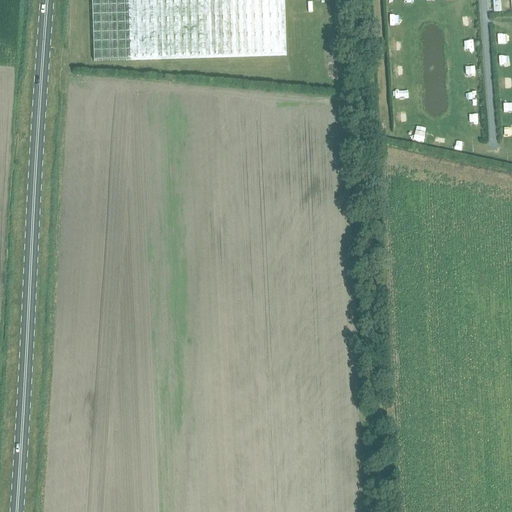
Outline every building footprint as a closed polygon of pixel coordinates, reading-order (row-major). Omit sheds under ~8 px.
[(92,0),(94,62),(206,59),(286,56),(284,0),(92,0)] [(492,0),(492,13),(500,12),(499,0),(492,0)] [(389,16),(389,25),(399,25),(398,15),(389,16)] [(508,58),(498,58),(499,68),(509,68),(508,58)] [(474,67),(465,67),(465,78),(474,77),(474,67)] [(500,81),(502,92),(511,92),(510,80),(500,81)] [(511,113),(510,105),(502,106),(503,114),(511,113)] [(511,126),(504,126),(503,136),(511,136),(511,126)] [(416,132),(414,142),(422,144),(424,134),(416,132)] [(434,146),(441,148),(444,140),(437,138),(434,146)] [(461,152),(463,143),(455,141),(453,150),(461,152)]
